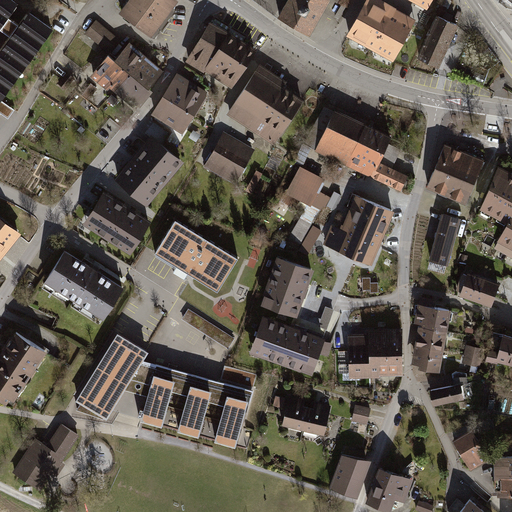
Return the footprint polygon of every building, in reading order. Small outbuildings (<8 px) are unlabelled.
[(0,0),(0,32),(21,4),(15,0),(0,0)] [(127,0),(118,14),(154,40),(181,3),(176,0),(127,0)] [(289,0),(280,16),(309,33),(327,0),(289,0)] [(414,19),(379,0),(366,0),(349,31),(393,56),(414,19)] [(56,30),(32,13),(0,56),(0,100),(3,103),(56,30)] [(419,57),(437,65),(456,23),(438,15),(419,57)] [(96,21),(86,32),(109,52),(119,40),(96,21)] [(185,59),(202,69),(225,31),(208,21),(185,59)] [(255,49),(225,31),(202,69),(232,87),(255,49)] [(108,55),(92,75),(134,108),(166,69),(129,40),(113,60),(108,55)] [(228,112),(272,141),(305,93),(261,63),(228,112)] [(154,114),(182,131),(207,90),(179,73),(154,114)] [(391,131),(333,107),(314,150),(373,175),(391,131)] [(204,164),(234,182),(254,148),(224,131),(204,164)] [(113,178),(147,205),(184,161),(169,147),(152,133),(113,178)] [(427,187),(463,204),(485,159),(445,143),(427,187)] [(288,192),(312,204),(325,177),(301,166),(288,192)] [(511,177),(497,170),(478,211),(504,224),(494,242),(511,251),(511,177)] [(82,222),(131,253),(152,220),(104,188),(82,222)] [(395,209),(350,190),(327,241),(372,261),(395,209)] [(0,258),(21,231),(0,215),(0,258)] [(460,221),(440,215),(427,262),(448,267),(460,221)] [(314,247),(324,229),(301,216),(291,234),(314,247)] [(174,218),(154,251),(217,289),(238,256),(174,218)] [(123,286),(63,248),(43,279),(103,317),(123,286)] [(315,268),(276,253),(258,302),(297,316),(315,268)] [(463,270),(455,293),(491,304),(498,282),(463,270)] [(327,305),(321,325),(329,328),(335,308),(327,305)] [(421,306),(417,326),(446,332),(450,312),(421,306)] [(230,347),(237,337),(190,308),(184,318),(230,347)] [(326,335),(262,313),(248,351),(313,374),(326,335)] [(446,332),(417,326),(413,344),(443,350),(446,332)] [(142,359),(149,349),(116,331),(75,399),(81,401),(77,409),(106,417),(124,387),(146,394),(141,417),(162,422),(171,389),(186,393),(177,427),(198,433),(207,399),(224,404),(215,439),(234,444),(246,400),(249,400),(251,389),(142,359)] [(403,331),(366,332),(366,336),(347,336),(349,380),(402,379),(403,331)] [(10,334),(0,350),(0,362),(29,380),(44,355),(10,334)] [(511,337),(502,335),(495,363),(511,367),(511,337)] [(443,350),(413,344),(411,362),(420,364),(418,368),(439,372),(443,350)] [(483,348),(465,347),(464,363),(482,364),(483,348)] [(0,396),(13,405),(29,380),(0,362),(0,396)] [(228,366),(224,380),(239,385),(244,370),(228,366)] [(450,386),(430,390),(433,409),(454,405),(450,386)] [(280,430),(303,434),(309,402),(285,398),(280,430)] [(330,407),(309,402),(303,434),(323,438),(330,407)] [(355,406),(353,425),(369,427),(372,408),(355,406)] [(61,422),(46,445),(34,437),(12,470),(40,489),(52,471),(57,475),(66,462),(62,460),(79,434),(61,422)] [(468,427),(450,439),(469,469),(487,458),(468,427)] [(342,453),(330,487),(358,497),(372,460),(342,453)] [(494,479),(511,478),(511,456),(493,457),(494,479)] [(365,503),(388,511),(390,511),(394,501),(404,505),(413,481),(379,468),(365,503)] [(494,498),(511,497),(511,478),(494,479),(494,498)] [(487,511),(470,498),(458,511),(487,511)] [(420,501),(419,511),(434,511),(435,502),(420,501)]
